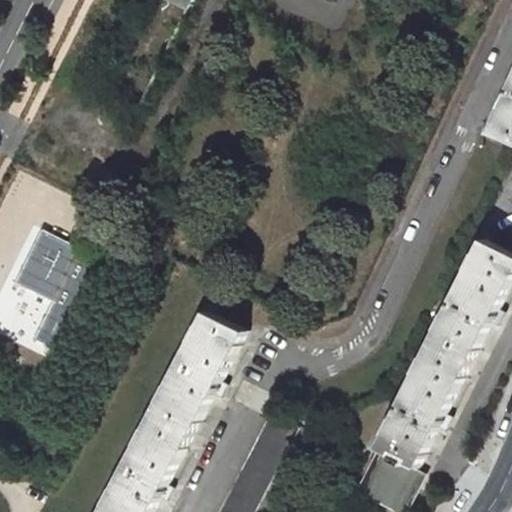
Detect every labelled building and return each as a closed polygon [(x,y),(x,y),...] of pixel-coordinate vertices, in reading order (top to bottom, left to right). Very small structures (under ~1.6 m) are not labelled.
[(181,0),(198,9),(202,0),(181,0)] [(511,95),(497,128),(511,135),(511,95)] [(77,245),(43,231),(19,282),(52,307),(36,343),(75,363),(102,255),(77,245)] [(511,249),(491,239),(386,444),(399,450),(413,457),(425,463),(511,291),(511,249)] [(157,511),(250,332),(214,313),(111,511),(157,511)] [(259,511),(303,429),(274,414),(221,511),(259,511)] [(413,457),(399,450),(397,455),(384,449),(364,488),(409,510),(429,471),(411,462),(413,457)]
